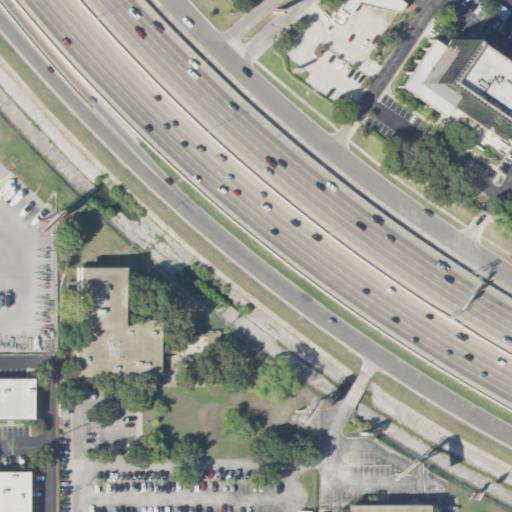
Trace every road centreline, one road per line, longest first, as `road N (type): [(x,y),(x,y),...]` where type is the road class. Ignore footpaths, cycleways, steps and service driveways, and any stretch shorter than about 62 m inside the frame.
road 1 (motorway): [(45,0),(159,124),(278,227),(511,379)]
road 2 (motorway): [(511,332),(419,275),(248,138),(107,0)]
road 3 (secondary): [(511,274),(333,149),(168,0)]
road 4 (motorway): [(6,0),(218,237)]
road 5 (secondary): [(0,19),(91,122),(218,237)]
road 6 (secondary): [(218,237),(401,369)]
road 7 (secondary): [(401,369),(511,435)]
